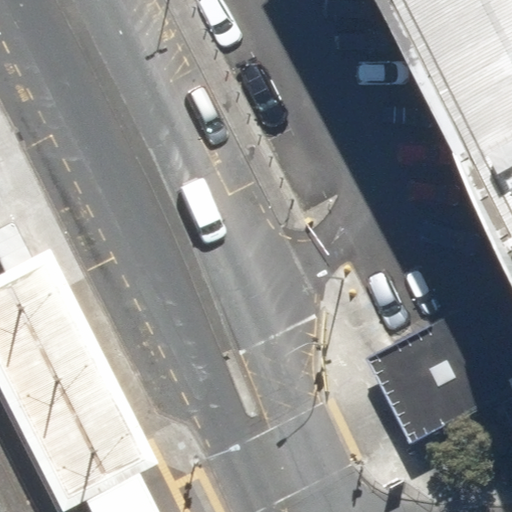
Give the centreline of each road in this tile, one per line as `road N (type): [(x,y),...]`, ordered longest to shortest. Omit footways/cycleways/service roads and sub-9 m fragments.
road 1 (secondary): [(308,505),(206,371),(17,0)]
road 2 (secondary): [(110,0),(272,342),(308,505)]
